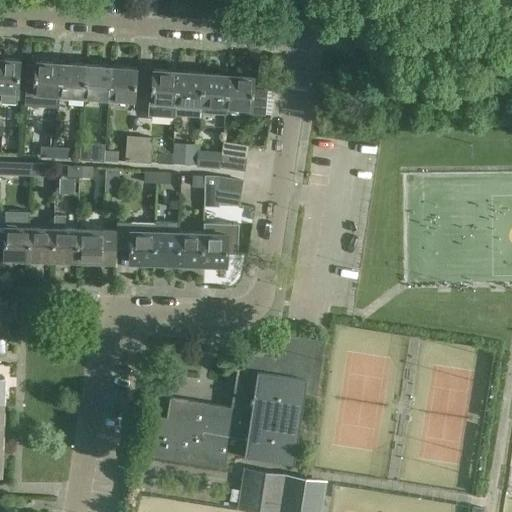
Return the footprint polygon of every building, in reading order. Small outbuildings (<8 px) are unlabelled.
[(0,57),(0,90),(17,92),(19,59),(0,57)] [(27,64),(25,104),(57,107),(58,95),(60,62),(35,60),(34,65),(27,64)] [(85,63),(60,62),(58,95),(83,96),(85,63)] [(110,65),(85,63),(83,96),(108,98),(110,65)] [(110,65),(108,98),(133,100),(136,67),(110,65)] [(175,103),(178,70),(152,68),(150,101),(175,103)] [(202,72),(178,70),(175,103),(200,104),(202,72)] [(228,74),(202,72),(200,104),(200,112),(224,113),(225,106),(228,74)] [(228,74),(225,106),(251,108),(251,113),(266,115),(268,89),(252,88),(253,75),(228,74)] [(137,161),(139,136),(127,135),(125,160),(137,161)] [(139,136),(137,161),(149,162),(151,137),(139,136)] [(220,154),(245,158),(247,145),(222,141),(220,154)] [(53,156),(54,147),(41,146),(40,156),(53,156)] [(54,147),(53,156),(66,157),(67,148),(54,147)] [(103,160),(104,150),(90,149),(90,159),(103,160)] [(104,150),(103,160),(117,160),(117,151),(104,150)] [(171,164),(172,154),(158,153),(157,163),(171,164)] [(172,154),(171,164),(184,165),(185,155),(172,154)] [(245,158),(220,154),(218,166),(243,170),(245,158)] [(30,173),(31,162),(19,162),(19,172),(30,173)] [(31,162),(30,173),(43,174),(43,163),(31,162)] [(78,177),(79,166),(66,166),(66,176),(78,177)] [(79,166),(78,177),(91,177),(91,167),(79,166)] [(116,212),(117,168),(105,168),(104,192),(103,211),(116,212)] [(155,183),(156,172),(144,172),(143,182),(155,183)] [(156,172),(155,183),(167,183),(168,172),(156,172)] [(203,187),(204,176),(192,176),(192,186),(203,187)] [(204,176),(203,187),(215,187),(216,176),(204,176)] [(215,188),(239,192),(241,180),(216,176),(215,187),(215,188)] [(239,192),(215,188),(213,201),(238,204),(239,192)] [(52,259),(76,260),(77,228),(65,228),(65,215),(53,215),(53,228),(52,259)] [(129,262),(153,263),(154,223),(116,221),(115,249),(129,249),(129,262)] [(177,263),(178,231),(178,223),(154,223),(153,263),(177,263)] [(202,232),(201,264),(226,265),(227,254),(237,254),(238,233),(238,224),(202,223),(202,232)] [(3,258),(28,259),(29,227),(5,226),(3,258)] [(28,259),(52,259),(53,228),(29,227),(28,259)] [(77,228),(76,260),(101,261),(101,248),(114,249),(115,230),(77,228)] [(177,263),(201,264),(202,232),(178,231),(177,263)] [(293,462),(304,392),(316,394),(325,339),(281,333),(281,335),(277,356),(240,350),(232,406),(169,396),(166,417),(151,414),(144,454),(224,467),(227,452),(242,455),(293,462)] [(265,511),(320,511),(325,483),(285,476),(244,469),(238,508),(265,511)] [(230,500),(238,502),(240,490),(232,489),(230,500)]
